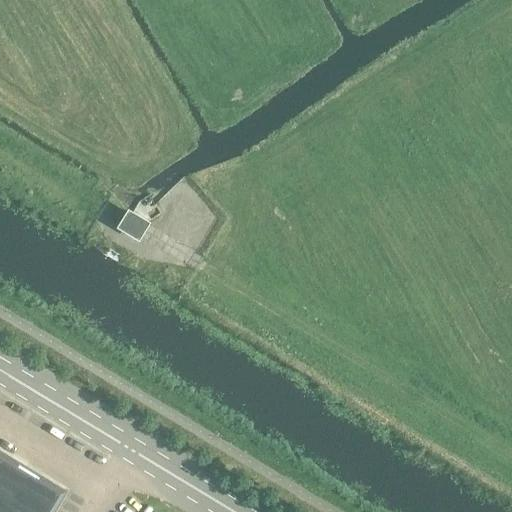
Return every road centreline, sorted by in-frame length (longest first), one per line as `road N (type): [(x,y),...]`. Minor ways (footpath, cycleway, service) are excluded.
road 1 (track): [(511,458),(195,268),(93,220)]
road 2 (secondary): [(229,511),(0,374)]
